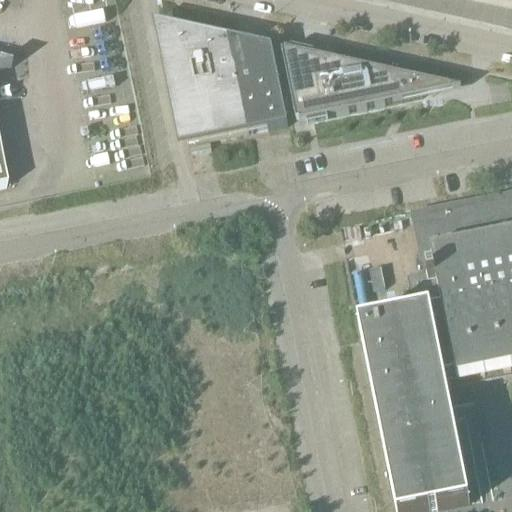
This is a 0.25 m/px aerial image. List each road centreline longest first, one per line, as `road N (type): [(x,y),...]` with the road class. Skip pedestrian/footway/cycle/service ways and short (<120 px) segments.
road 1 (unclassified): [(343,511),(274,191)]
road 2 (unclassified): [(0,249),(274,191)]
road 3 (unclassified): [(274,191),(511,145)]
road 4 (unclassified): [(511,47),(292,0)]
